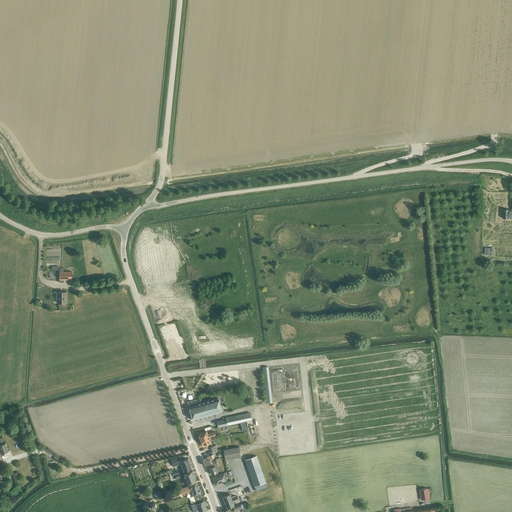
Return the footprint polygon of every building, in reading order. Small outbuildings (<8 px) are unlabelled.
[(503,209),(503,218),(511,218),(511,208),(511,210),(509,210),(503,209)] [(64,280),(72,280),(71,272),(64,272),(64,268),(59,268),(59,280),(59,282),(64,282),(64,280)] [(67,292),(56,292),(56,300),(58,300),(58,303),(67,303),(67,292)] [(268,367),(263,367),(267,403),(272,402),(268,367)] [(189,406),(193,420),(222,412),(218,398),(189,406)] [(218,427),(252,420),(250,413),(226,418),(226,419),(217,421),(218,427)] [(204,436),(200,438),(203,446),(212,443),(210,438),(209,436),(204,438),(204,436)] [(8,451),(6,443),(3,444),(1,438),(0,438),(0,454),(0,456),(4,455),(4,453),(8,451)] [(241,457),(239,447),(223,449),(225,459),(241,457)] [(207,458),(203,459),(205,466),(212,463),(211,459),(215,458),(214,454),(207,457),(207,458)] [(245,460),(256,491),(267,487),(257,456),(245,460)] [(184,471),(192,468),(189,459),(181,462),(181,461),(178,461),(177,457),(172,459),(174,466),(181,463),(184,471)] [(216,467),(218,467),(217,463),(212,464),(213,467),(210,468),(212,474),(218,472),(216,467)] [(184,474),(187,485),(197,481),(193,471),(184,474)] [(16,485),(22,483),(18,472),(12,474),(16,485)] [(228,481),(225,473),(213,477),(216,485),(228,481)] [(192,491),(194,496),(189,497),(191,503),(202,499),(200,493),(199,494),(199,493),(201,492),(198,483),(191,486),(191,485),(180,489),(182,494),(192,491)] [(430,498),(428,488),(421,489),(422,500),(430,498)] [(235,497),(235,495),(231,497),(230,494),(223,497),(227,508),(234,506),(233,502),(239,500),(238,496),(235,497)] [(197,504),(191,506),(193,511),(194,511),(201,511),(207,510),(204,501),(197,504)]
